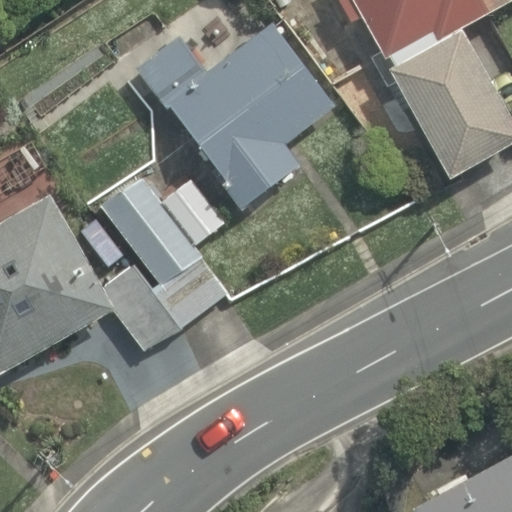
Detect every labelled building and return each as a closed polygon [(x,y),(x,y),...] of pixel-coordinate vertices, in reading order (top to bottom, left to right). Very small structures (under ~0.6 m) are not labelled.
[(511,0),(351,0),(458,193),(511,163),(511,78),(486,32),(511,17),(511,0)] [(191,37),(141,74),(249,219),(320,166),(304,144),(344,115),(279,28),(219,74),(191,37)] [(113,294),(28,152),(0,168),(0,217),(5,226),(0,228),(0,399),(117,330),(137,364),(183,336),(146,274),(113,294)] [(147,178),(106,207),(164,287),(204,257),(147,178)] [(511,511),(511,460),(417,511),(511,511)]
